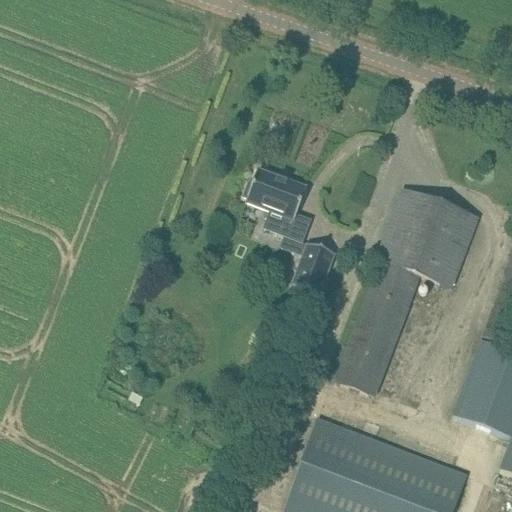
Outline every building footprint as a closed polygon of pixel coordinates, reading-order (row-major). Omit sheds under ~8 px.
[(247,185),(241,201),(245,202),(243,206),(268,215),(262,231),(285,239),(303,189),(257,171),(251,187),(247,185)] [(378,265),(367,295),(406,310),(418,279),(451,292),(470,240),(477,222),(400,193),(393,211),(374,263),(378,265)] [(334,257),(305,246),(290,287),(319,298),(334,257)] [(482,342),(452,419),(509,442),(497,473),(511,478),(511,353),(508,352),(482,342)] [(315,422),(281,511),(453,511),(466,479),(315,422)]
